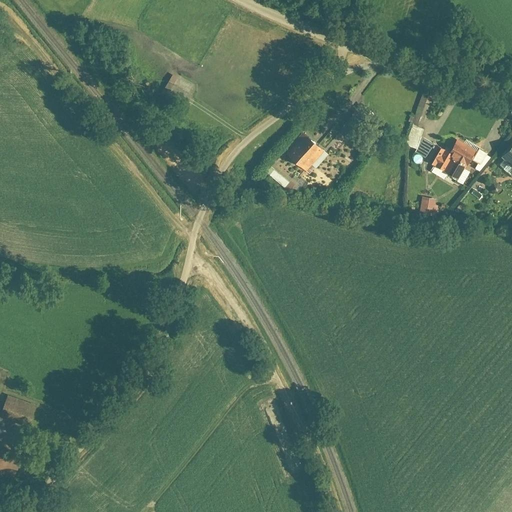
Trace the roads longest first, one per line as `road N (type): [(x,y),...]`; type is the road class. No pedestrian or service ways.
road 1 (unclassified): [(374,61),(326,84),(226,160),(196,221),(164,340),(100,441),(31,511)]
road 2 (track): [(334,511),(323,470),(243,318),(192,247)]
road 3 (unclassified): [(511,114),(374,61)]
road 4 (unclassified): [(374,61),(241,0)]
